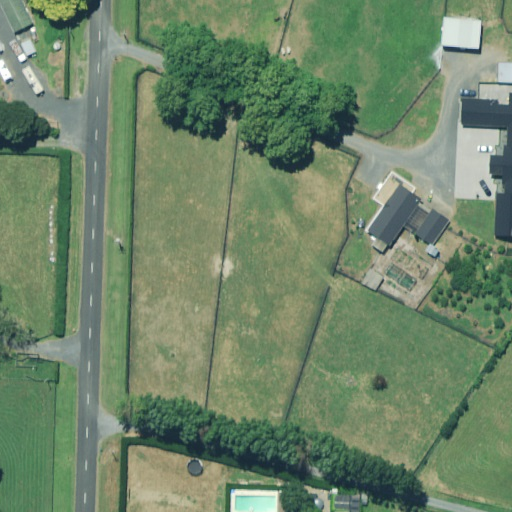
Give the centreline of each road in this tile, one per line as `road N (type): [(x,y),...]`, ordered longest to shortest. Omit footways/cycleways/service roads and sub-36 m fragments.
road 1 (residential): [(86,511),(101,0)]
road 2 (unknown): [(100,56),(454,183)]
